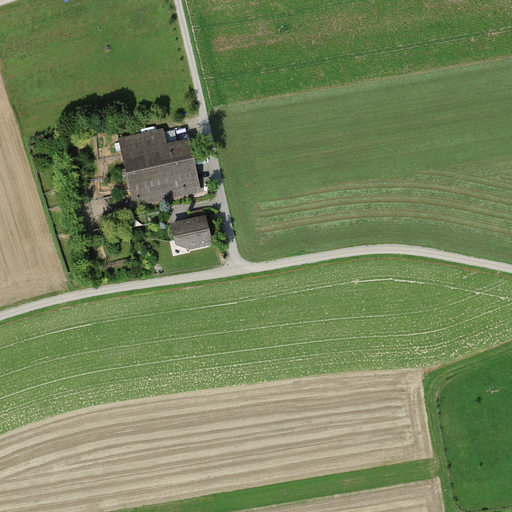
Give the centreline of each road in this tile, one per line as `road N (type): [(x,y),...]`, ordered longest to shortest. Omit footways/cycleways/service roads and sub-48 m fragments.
road 1 (track): [(511,273),(413,253),(248,261),(83,289),(0,314)]
road 2 (track): [(180,0),(248,261)]
